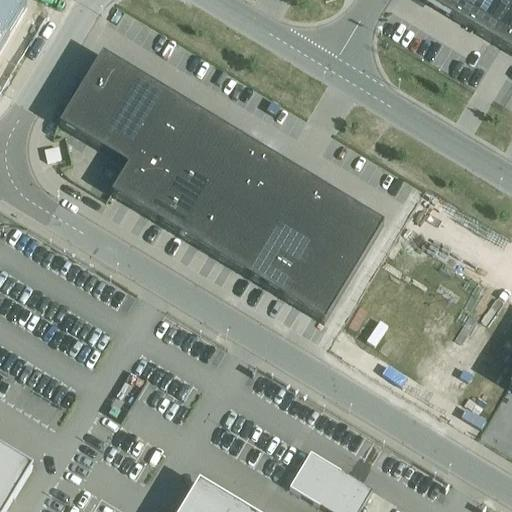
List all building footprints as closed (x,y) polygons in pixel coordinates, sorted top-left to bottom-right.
[(8,0),(0,0),(0,53),(26,10),(8,0)] [(511,0),(421,0),(420,2),(452,21),(490,44),(511,56),(511,0)] [(140,148),(170,98),(146,84),(145,84),(102,58),(84,87),(84,86),(58,129),(126,170),(140,148)] [(205,119),(170,98),(140,148),(175,169),(205,119)] [(239,140),(205,119),(175,169),(209,190),(239,140)] [(46,142),(49,156),(65,152),(61,138),(46,142)] [(239,140),(209,190),(243,210),(273,161),(239,140)] [(175,169),(140,148),(126,170),(110,198),(121,204),(130,209),(140,216),(144,218),(175,169)] [(273,161),(243,210),(278,231),(308,182),(273,161)] [(209,190),(175,169),(144,218),(148,221),(154,224),(164,230),(174,236),(179,239),(209,190)] [(345,204),(308,182),(278,231),(315,254),(345,204)] [(243,210),(209,190),(179,239),(182,241),(189,246),(198,251),(208,256),(213,260),(243,210)] [(384,228),(345,204),(315,254),(354,277),(384,228)] [(278,231),(243,210),(213,260),(217,262),(223,266),(233,272),(242,277),(247,281),(278,231)] [(315,254),(278,231),(247,281),(252,283),(257,287),(265,291),(277,298),(285,303),(315,254)] [(401,238),(343,333),(491,422),(509,392),(511,386),(511,304),(411,244),(401,238)] [(354,277),(315,254),(285,303),(291,307),(300,312),(311,319),(324,327),(354,277)] [(0,511),(6,511),(31,472),(0,453),(0,511)] [(310,458),(289,493),(319,511),(319,510),(323,511),(322,511),(361,511),(372,495),(360,488),(343,478),(340,476),(310,458)] [(240,511),(198,486),(182,511),(240,511)]
